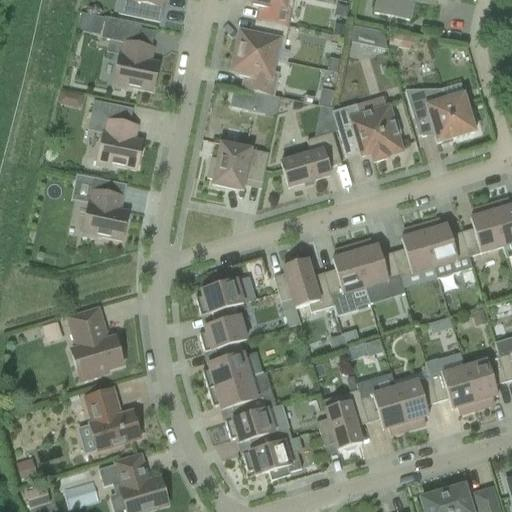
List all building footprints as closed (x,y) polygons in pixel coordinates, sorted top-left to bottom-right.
[(120,0),(117,17),(159,26),(162,11),(161,10),(163,0),(131,0),(131,2),(123,0),(120,0)] [(260,23),(288,29),(293,0),(246,0),(246,3),(252,4),(251,9),(263,11),(260,23)] [(376,0),(373,16),(389,19),(409,23),(413,3),(435,8),(436,0),(376,0)] [(81,16),(77,32),(91,35),(94,19),(81,16)] [(131,91),(152,95),(158,66),(150,64),(153,50),(132,46),(136,26),(104,20),(100,41),(121,45),(111,90),(130,94),(131,91)] [(235,55),(273,63),(275,51),(283,52),(288,29),(260,23),(258,35),(246,33),(245,38),(239,36),(235,55)] [(333,25),(331,37),(343,39),(345,27),(333,25)] [(419,40),(438,44),(440,31),(422,27),(419,40)] [(355,48),(372,51),(375,35),(358,31),(355,48)] [(388,47),(409,51),(412,40),(391,35),(388,47)] [(264,98),(273,99),(278,76),(270,74),(273,63),(235,55),(232,73),(238,75),(237,79),(248,82),(246,94),(264,98)] [(328,60),(326,72),(335,74),(338,62),(328,60)] [(320,92),(317,108),(329,110),(332,94),(320,92)] [(426,116),(436,146),(474,135),(472,128),(474,128),(473,116),(468,116),(462,97),(446,102),(440,92),(404,93),(412,120),(426,116)] [(264,98),(260,116),(274,119),(278,100),(273,99),(264,98)] [(114,169),(135,174),(142,144),(134,142),(137,129),(129,127),(132,111),(93,103),(90,119),(106,123),(104,136),(102,136),(95,169),(114,173),(114,169)] [(355,108),(331,115),(334,123),(339,142),(354,138),(358,150),(361,161),(370,158),(372,165),(386,161),(386,159),(401,154),(397,141),(400,137),(396,124),(392,122),(388,109),(358,118),(355,108)] [(280,166),(287,191),(329,178),(327,171),(340,167),(331,136),(306,143),(310,157),(280,166)] [(212,188),(241,194),(243,182),(262,185),(268,157),(220,147),(217,162),(210,160),(206,181),(213,183),(212,188)] [(100,240),(121,244),(127,214),(119,213),(122,199),(92,193),(89,206),(87,206),(81,239),(99,243),(100,240)] [(508,203),(490,208),(502,250),(506,261),(511,259),(511,208),(510,210),(508,203)] [(460,235),(468,260),(502,250),(490,208),(472,213),(474,220),(469,222),(472,232),(460,235)] [(421,228),(433,270),(436,281),(471,271),(468,260),(460,235),(449,239),(446,228),(441,230),(439,223),(421,228)] [(391,256),(399,280),(433,270),(421,228),(403,234),(405,240),(400,242),(403,252),(391,256)] [(352,249),(364,291),(369,307),(404,297),(399,280),(391,256),(380,259),(377,249),(372,251),(370,243),(352,249)] [(333,273),(322,276),(336,319),(357,313),(351,295),(364,291),(352,249),(334,254),(336,261),(331,262),(333,273)] [(308,308),(310,316),(332,309),(325,284),(313,288),(306,262),(282,269),(284,277),(294,311),(308,308)] [(284,277),(273,280),(278,299),(280,304),(291,301),(284,277)] [(210,316),(235,309),(242,306),(235,283),(200,293),(201,299),(195,301),(200,319),(210,316)] [(214,352),(238,345),(245,343),(235,309),(210,316),(214,327),(203,330),(205,335),(198,337),(203,356),(214,352)] [(78,318),(67,321),(76,351),(70,353),(79,384),(91,380),(108,376),(107,372),(122,368),(121,364),(122,363),(123,362),(123,361),(124,360),(124,359),(124,357),(123,356),(123,355),(122,354),(121,353),(120,353),(119,352),(117,352),(114,340),(106,342),(97,312),(78,318)] [(62,341),(57,325),(42,330),(48,346),(62,341)] [(341,337),(345,349),(359,345),(355,333),(341,337)] [(328,341),(332,355),(345,351),(341,338),(328,341)] [(511,339),(493,345),(498,360),(505,385),(511,382),(511,339)] [(208,372),(201,374),(207,392),(249,380),(261,376),(255,355),(242,359),(238,345),(214,352),(217,364),(207,367),(208,372)] [(305,351),(294,354),(297,364),(308,361),(305,351)] [(456,411),(458,418),(475,412),(463,370),(464,370),(459,356),(438,363),(437,362),(425,366),(429,381),(436,405),(447,402),(450,412),(456,411)] [(463,370),(475,412),(493,407),(491,400),(496,398),(493,388),(505,385),(498,360),(464,370),(463,370)] [(387,431),(389,438),(406,433),(394,391),(390,377),(355,387),(357,393),(364,418),(367,426),(378,422),(381,433),(387,431)] [(231,410),(234,421),(266,412),(262,399),(255,401),(249,380),(207,392),(212,410),(219,408),(220,413),(231,410)] [(394,391),(406,433),(424,428),(422,421),(427,419),(424,409),(436,405),(429,381),(394,391)] [(89,427),(97,454),(139,441),(137,435),(140,434),(136,420),(133,421),(131,414),(117,419),(115,413),(117,412),(112,392),(84,400),(91,426),(89,427)] [(357,393),(335,400),(337,409),(324,412),(327,422),(337,454),(341,452),(346,455),(354,452),(356,448),(360,447),(353,421),(364,418),(357,393)] [(251,454),(283,444),(290,442),(280,408),(266,412),(234,421),(224,425),(229,443),(236,441),(238,446),(248,443),(251,454)] [(327,422),(316,425),(325,458),(337,454),(327,422)] [(268,475),(270,483),(289,478),(288,475),(300,471),(295,455),(287,457),(283,444),(251,454),(241,457),(246,475),(254,473),(255,478),(268,475)] [(114,468),(97,472),(102,490),(111,488),(117,486),(120,496),(124,511),(151,511),(167,507),(159,480),(144,485),(142,479),(145,478),(140,458),(114,465),(114,468)] [(31,461),(14,467),(19,481),(36,476),(31,461)] [(51,505),(45,488),(26,494),(32,511),(51,505)] [(463,489),(420,502),(423,511),(495,511),(490,493),(474,498),(475,500),(466,502),(463,490),(463,489)]
